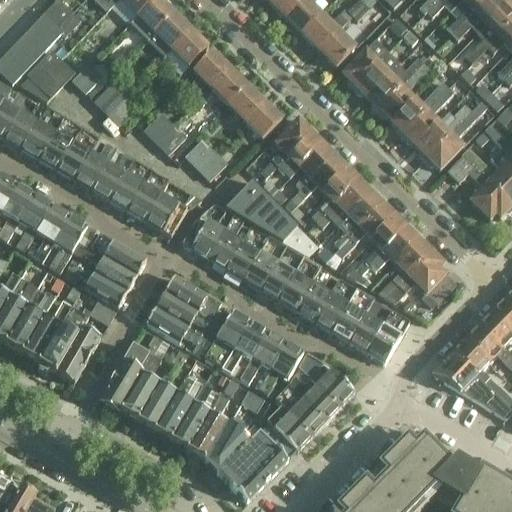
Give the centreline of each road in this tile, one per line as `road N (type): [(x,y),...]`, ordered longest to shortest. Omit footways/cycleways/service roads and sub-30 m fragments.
road 1 (residential): [(494,288),(204,0)]
road 2 (residential): [(399,402),(371,375),(291,340),(249,315),(227,290),(164,263)]
road 3 (residential): [(64,430),(164,263)]
road 4 (residential): [(164,263),(105,231),(83,204),(30,173),(0,166)]
road 5 (residential): [(189,511),(183,497),(64,430)]
road 6 (residential): [(399,402),(407,373),(494,288)]
road 7 (residential): [(300,511),(399,402)]
road 8 (residential): [(511,472),(399,402)]
